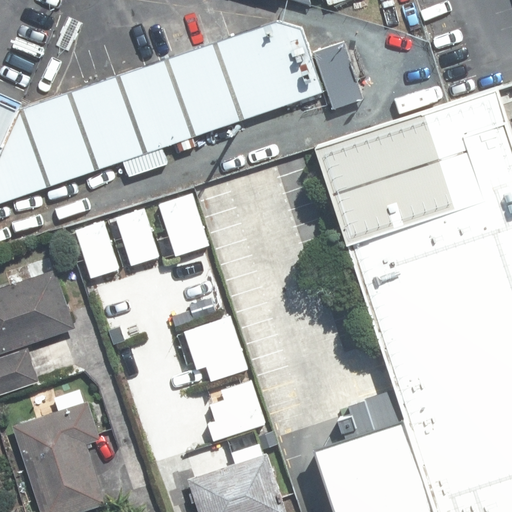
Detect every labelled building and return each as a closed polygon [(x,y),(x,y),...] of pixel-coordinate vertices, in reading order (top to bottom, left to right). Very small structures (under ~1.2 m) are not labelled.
[(415,0),(398,0),(410,32),(425,27),(415,0)] [(303,54),(294,30),(275,20),(22,105),(0,153),(0,199),(318,90),(324,107),(357,96),(339,42),(303,54)] [(511,511),(511,117),(500,85),(461,97),(317,143),(438,511),(511,511)] [(0,153),(22,105),(0,95),(0,153)] [(51,269),(0,285),(0,350),(70,328),(51,269)] [(23,347),(0,355),(0,393),(35,381),(23,347)] [(75,388),(50,397),(54,409),(7,425),(35,511),(74,511),(102,503),(82,442),(96,438),(84,400),(79,401),(75,388)] [(314,450),(333,511),(434,511),(394,390),(365,399),(365,401),(349,406),(340,409),(342,415),(337,417),(344,439),(314,450)] [(130,405),(152,475),(177,467),(164,423),(170,422),(162,394),(130,405)] [(200,511),(289,511),(269,451),(189,477),(200,511)]
